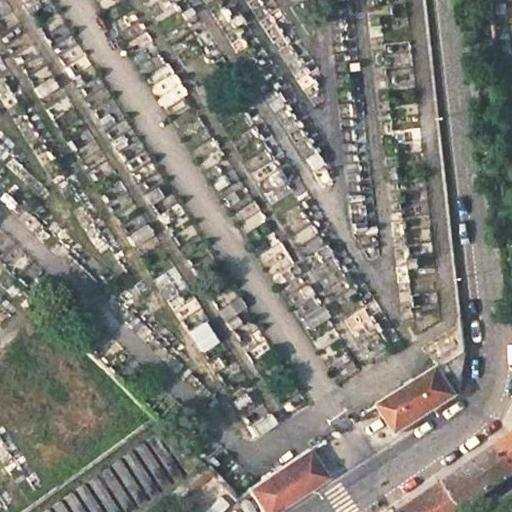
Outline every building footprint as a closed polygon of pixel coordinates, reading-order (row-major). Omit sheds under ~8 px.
[(379,404),(398,434),(460,394),(466,352),(442,366),(440,364),(379,404)] [(126,511),(194,462),(162,430),(43,511),(126,511)] [(511,435),(502,442),(511,458),(511,435)] [(511,474),(511,458),(502,442),(447,480),(467,506),(511,474)] [(307,448),(246,488),(260,511),(274,511),(327,478),(307,448)] [(471,511),(467,506),(447,480),(401,511),(471,511)] [(238,508),(240,511),(253,511),(253,509),(248,501),(244,499),(240,500),(237,504),(238,508)]
